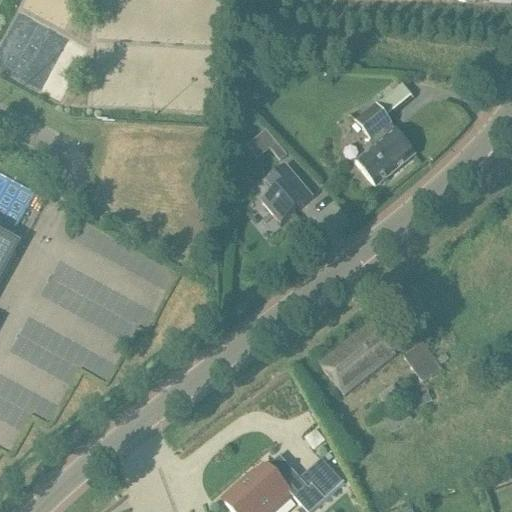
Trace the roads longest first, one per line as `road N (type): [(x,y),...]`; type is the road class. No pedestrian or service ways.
road 1 (tertiary): [(36,511),(95,456),(407,213),(511,106)]
road 2 (unknown): [(276,338),(328,405),(342,404),(384,367)]
